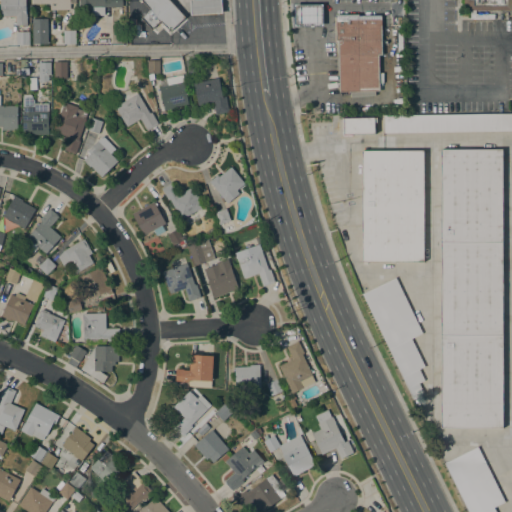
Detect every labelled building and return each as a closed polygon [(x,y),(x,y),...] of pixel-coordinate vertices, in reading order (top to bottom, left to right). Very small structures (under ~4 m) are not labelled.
[(0,0),(25,0),(26,14),(26,25),(15,25),(15,16),(0,16),(0,0)] [(75,0),(75,3),(69,3),(69,9),(50,10),(50,3),(33,3),(32,0),(75,0)] [(90,16),(90,6),(79,6),(79,0),(122,0),(122,6),(97,6),(97,16),(90,16)] [(143,0),(168,0),(185,18),(170,32),(164,25),(163,27),(157,21),(151,26),(143,17),(151,10),(142,1),(143,0)] [(220,0),(221,12),(191,14),(190,0),(220,0)] [(511,0),(511,10),(476,10),(476,14),(494,14),(494,18),(469,19),(469,10),(463,10),(463,0),(511,0)] [(295,26),(294,4),(322,4),(322,25),(295,26)] [(350,91),(339,92),(337,41),(335,41),(335,17),(335,15),(358,14),(358,16),(380,15),(381,55),(378,55),(378,73),(382,73),(382,83),(381,83),(381,89),(379,89),(379,91),(374,91),(374,95),(350,96),(350,91)] [(47,43),(32,43),(32,18),(47,18),(47,43)] [(75,30),(75,43),(63,44),(62,30),(75,30)] [(29,44),(16,44),(16,31),(29,31),(29,44)] [(199,71),(187,73),(184,60),(196,57),(199,71)] [(147,60),(159,60),(159,72),(152,72),(153,79),(149,80),(148,72),(147,73),(147,60)] [(53,61),(66,61),(66,78),(53,77),(53,61)] [(50,75),(38,75),(38,62),(50,62),(50,75)] [(188,104),(174,107),(175,108),(164,110),(157,80),(182,74),(184,83),(183,83),(188,104)] [(36,89),(29,89),(28,78),(35,77),(36,89)] [(218,78),(222,97),(225,96),(229,111),(215,114),(213,102),(198,105),(193,83),(218,78)] [(149,113),(151,112),(158,123),(147,130),(139,118),(126,126),(115,107),(137,93),(149,113)] [(48,103),(48,134),(29,134),(29,131),(22,131),(22,111),(22,94),(33,94),(33,103),(48,103)] [(64,102),(77,107),(76,109),(87,113),(78,139),(79,139),(78,141),(79,141),(75,154),(63,150),(68,136),(53,131),(64,102)] [(0,105),(17,105),(17,130),(2,130),(2,124),(0,123),(0,105)] [(310,123),(333,123),(334,115),(511,113),(511,511),(465,511),(419,420),(357,289),(329,208),(318,163),(311,141),(310,123)] [(98,133),(87,129),(91,117),(102,121),(98,133)] [(115,148),(109,154),(117,161),(101,177),(90,165),(89,166),(83,160),(84,159),(82,157),(84,155),(85,157),(88,154),(85,152),(102,135),(115,148)] [(230,167),(231,167),(244,183),(235,191),(238,193),(226,202),(209,181),(217,174),(218,176),(230,167)] [(203,206),(181,219),(169,198),(167,199),(161,188),(172,182),(178,194),(192,186),(203,206)] [(35,209),(23,229),(2,216),(13,197),(11,196),(12,194),(22,200),(21,201),(35,209)] [(143,235),(131,213),(153,201),(164,223),(143,235)] [(22,242),(41,221),(39,219),(48,208),(50,210),(50,209),(57,215),(56,215),(58,217),(49,227),(60,236),(45,253),(37,247),(33,251),(22,242)] [(229,220),(218,224),(214,212),(225,208),(229,220)] [(166,234),(176,229),(182,240),(172,245),(166,234)] [(82,239),(83,239),(91,253),(88,255),(92,262),(75,273),(70,264),(63,268),(57,257),(62,251),(82,239)] [(214,259),(194,265),(188,247),(208,240),(214,259)] [(243,278),(234,252),(259,244),(268,270),(270,269),(274,282),(262,286),(258,273),(243,278)] [(215,258),(212,252),(219,249),(222,255),(215,258)] [(38,267),(47,258),(55,265),(46,274),(38,267)] [(212,298),(206,281),(208,280),(208,279),(207,280),(203,268),(215,264),(215,262),(227,258),(238,288),(212,298)] [(169,293),(162,271),(186,263),(194,285),(196,284),(200,297),(188,301),(184,288),(169,293)] [(112,292),(108,294),(106,291),(89,299),(78,277),(100,266),(112,292)] [(9,268),(19,271),(15,284),(5,280),(9,268)] [(24,325),(10,318),(9,320),(1,316),(10,294),(14,296),(15,292),(24,296),(32,279),(43,284),(35,302),(24,297),(23,300),(33,304),(24,325)] [(41,296),(46,283),(56,288),(51,300),(41,296)] [(81,310),(68,314),(65,301),(78,298),(81,310)] [(64,320),(62,323),(68,326),(65,332),(68,333),(65,340),(57,336),(54,342),(40,335),(42,329),(33,325),(40,309),(41,310),(41,309),(48,312),(48,313),(64,320)] [(105,313),(105,328),(119,328),(119,341),(106,341),(105,338),(82,339),(82,313),(105,313)] [(292,393),(278,366),(292,359),(286,346),(297,340),(303,353),(304,357),(303,358),(312,375),(311,375),(314,382),(292,393)] [(75,345),(85,351),(78,362),(68,355),(75,345)] [(106,376),(102,383),(79,369),(93,347),(93,346),(118,346),(118,361),(114,361),(114,365),(111,365),(111,371),(99,371),(106,376)] [(213,355),(212,381),(189,379),(189,382),(175,381),(176,368),(182,369),(189,370),(190,354),(213,355)] [(260,388),(245,389),(245,387),(235,387),(234,367),(249,366),(249,365),(258,364),(260,388)] [(265,384),(276,379),(281,391),(271,395),(265,384)] [(24,409),(14,430),(4,426),(0,434),(0,392),(3,385),(15,390),(10,403),(24,409)] [(193,422),(195,423),(192,425),(191,424),(190,425),(191,426),(182,436),(173,427),(183,418),(173,407),(192,387),(210,405),(193,422)] [(297,406),(291,409),(285,399),(292,395),(297,406)] [(30,435),(20,430),(24,422),(25,422),(35,403),(58,415),(54,423),(52,422),(45,436),(42,434),(39,440),(30,435)] [(224,404),(232,412),(222,421),(215,413),(224,404)] [(331,416),(344,441),(346,440),(353,452),(340,458),(334,447),(321,454),(311,434),(320,429),(317,424),(319,423),(315,415),(327,409),(331,417),(331,416)] [(75,426),(95,442),(81,461),(60,445),(75,426)] [(228,449),(212,463),(208,457),(205,459),(193,445),(211,429),(228,449)] [(258,435),(253,439),(249,433),(254,429),(258,435)] [(273,435),(280,446),(269,452),(263,441),(273,435)] [(315,465),(293,476),(282,454),(303,443),(315,465)] [(38,461),(30,456),(37,445),(45,451),(38,461)] [(242,446),(248,453),(253,449),(263,461),(243,478),(244,479),(242,481),(243,481),(231,491),(224,483),(225,482),(224,481),(233,472),(224,461),(242,446)] [(124,467),(107,485),(88,467),(106,449),(124,467)] [(57,458),(50,469),(40,462),(47,452),(57,458)] [(31,459),(41,466),(34,476),(24,470),(31,459)] [(0,469),(19,479),(8,501),(0,496),(0,469)] [(152,492),(142,500),(141,499),(127,511),(123,511),(107,495),(123,481),(129,488),(130,487),(124,480),(133,471),(152,492)] [(80,484),(81,485),(78,488),(78,487),(77,488),(68,482),(76,472),(85,479),(80,484)] [(271,474),(279,486),(284,495),(262,511),(253,498),(251,500),(252,502),(244,508),(235,496),(245,489),(247,492),(271,474)] [(66,499),(57,492),(58,490),(54,487),(60,480),(64,483),(65,482),(74,489),(66,499)] [(29,486),(38,492),(41,488),(55,497),(44,511),(27,511),(18,505),(29,486)] [(71,496),(75,491),(82,497),(77,502),(71,496)] [(138,511),(154,497),(168,511),(138,511)] [(110,509),(107,511),(100,511),(97,509),(103,503),(110,509)]
